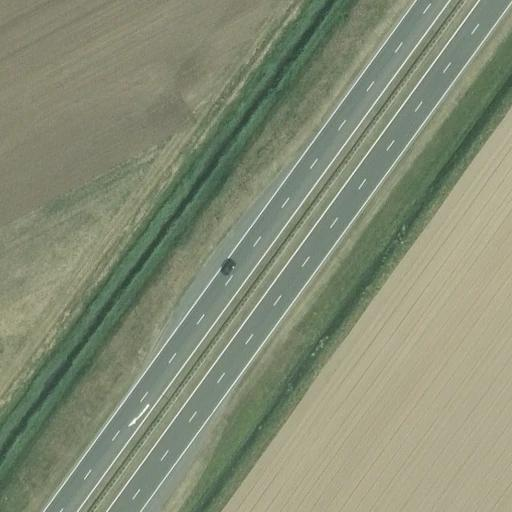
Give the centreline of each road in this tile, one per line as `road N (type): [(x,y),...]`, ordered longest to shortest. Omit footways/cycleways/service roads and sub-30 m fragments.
road 1 (trunk): [(126,511),(499,0)]
road 2 (trunk): [(431,0),(61,511)]
